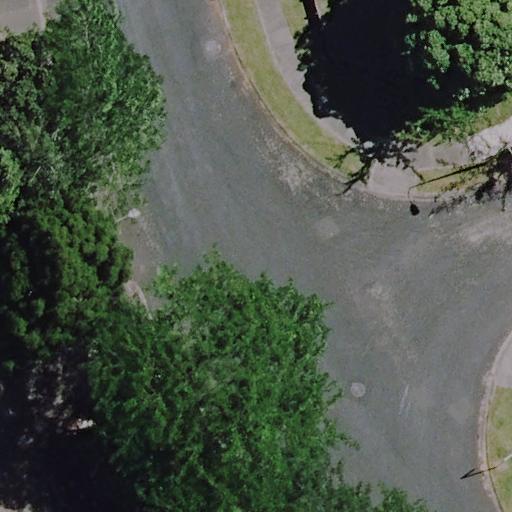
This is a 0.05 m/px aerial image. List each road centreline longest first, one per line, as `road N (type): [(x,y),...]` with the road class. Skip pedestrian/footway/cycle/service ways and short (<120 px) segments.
road 1 (residential): [(145,0),(187,152),(294,356)]
road 2 (residential): [(511,231),(294,356)]
road 3 (residential): [(294,356),(402,511)]
